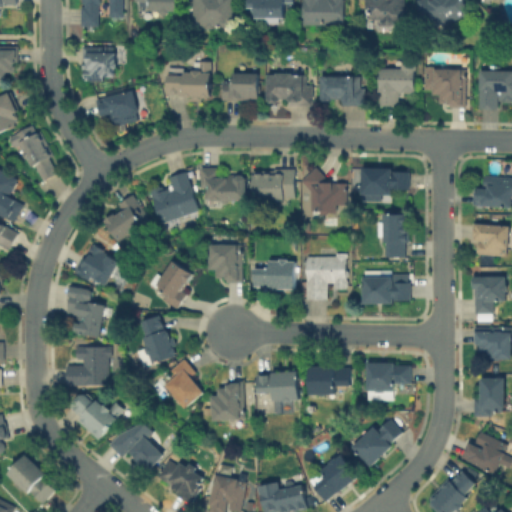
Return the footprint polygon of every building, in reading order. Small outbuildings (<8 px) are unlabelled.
[(2,14),(0,14),(0,0),(19,0),(20,5),(8,5),(8,8),(2,8),(2,14)] [(100,27),(84,27),(82,0),(123,0),(124,18),(110,18),(110,15),(99,15),(100,27)] [(137,19),(137,14),(131,15),(131,0),(178,0),(179,12),(163,12),(163,18),(137,19)] [(237,0),(238,29),(188,31),(187,0),(237,0)] [(288,25),(267,25),(266,21),(254,21),(254,24),(251,24),(250,16),(253,15),(253,8),(250,8),(250,0),(294,0),(295,10),(288,16),(288,25)] [(344,0),(345,26),(305,27),(303,0),(344,0)] [(396,32),(374,33),(374,27),(367,27),(366,0),(407,0),(407,21),(396,22),(396,32)] [(430,36),(416,3),(423,0),(465,0),(474,17),(430,36)] [(84,81),(83,46),(119,45),(120,78),(104,78),(104,81),(84,81)] [(0,81),(0,51),(18,51),(19,73),(7,73),(7,81),(0,81)] [(382,107),(381,70),(404,70),(404,65),(420,65),(420,72),(418,72),(418,94),(404,94),(404,106),(382,107)] [(442,112),(441,95),(435,95),(435,70),(469,69),(471,111),(442,112)] [(170,101),(169,76),(185,76),(185,73),(192,72),(201,71),(201,74),(211,74),(212,100),(170,101)] [(504,109),(482,110),(481,72),(511,71),(511,100),(504,100),(504,109)] [(262,104),(247,104),(247,100),(216,101),(216,84),(225,83),(235,82),(234,74),(261,74),(262,104)] [(314,107),(282,108),(282,104),(270,104),(269,76),(278,76),(296,74),(296,77),(310,77),(310,81),(307,81),(308,85),(316,85),(317,98),(314,98),(314,107)] [(365,106),(344,106),(344,100),(324,101),(323,78),(361,77),(361,88),(364,88),(365,106)] [(116,135),(110,116),(99,119),(94,102),(135,91),(143,121),(126,125),(128,131),(116,135)] [(0,134),(0,97),(9,92),(23,119),(0,134)] [(41,182),(18,144),(37,133),(60,171),(41,182)] [(318,166),(333,182),(350,182),(350,203),(341,203),(341,211),(325,211),(315,203),(315,191),(304,180),(318,166)] [(15,224),(0,215),(0,168),(20,181),(9,197),(25,207),(15,224)] [(231,204),(222,204),(222,201),(207,202),(207,189),(203,189),(202,168),(220,168),(220,178),(230,178),(230,175),(237,175),(247,176),(248,201),(231,201),(231,204)] [(291,205),(276,206),(276,200),(254,200),(253,176),(284,175),(284,169),(297,169),(297,198),(290,198),(291,205)] [(372,202),(371,196),(364,196),(363,170),(398,169),(398,172),(410,171),(411,190),(393,191),(393,197),(383,197),(383,201),(372,202)] [(165,228),(148,191),(162,184),(166,191),(174,188),(169,179),(187,171),(202,209),(165,228)] [(511,209),(475,210),(474,190),(484,190),(484,177),(511,176),(511,209)] [(120,242),(106,222),(115,214),(117,216),(124,211),(119,204),(134,194),(150,218),(120,242)] [(407,259),(388,259),(387,216),(411,215),(412,244),(406,244),(407,259)] [(500,254),(486,254),(486,250),(480,250),(479,222),(511,221),(511,249),(500,249),(500,254)] [(0,224),(23,238),(14,253),(0,245),(0,224)] [(105,285),(75,266),(86,252),(90,255),(94,249),(90,247),(96,239),(126,260),(113,283),(108,281),(105,285)] [(246,276),(220,277),(219,265),(212,266),(212,252),(215,252),(215,241),(245,240),(246,276)] [(310,301),(309,257),(337,256),(337,253),(350,253),(351,290),(336,290),(337,300),(310,301)] [(184,302),(159,282),(177,256),(194,269),(191,273),(195,276),(191,280),(198,285),(184,302)] [(300,286),(277,287),(271,286),(271,282),(258,282),(257,264),(273,264),(273,257),(299,256),(300,286)] [(366,300),(365,272),(394,272),(394,269),(411,268),(412,298),(366,300)] [(479,309),(478,271),(510,271),(511,297),(499,297),(500,309),(479,309)] [(106,339),(76,339),(76,315),(70,315),(69,290),(93,289),(93,304),(112,303),(112,316),(105,316),(106,339)] [(155,367),(140,327),(161,317),(179,357),(155,367)] [(511,354),(491,355),(491,348),(481,348),(480,326),(511,325),(511,354)] [(111,386),(68,388),(67,366),(84,365),(84,362),(79,363),(78,348),(113,347),(113,357),(110,357),(111,386)] [(189,409),(169,386),(181,376),(175,369),(190,357),(204,371),(197,376),(210,391),(189,409)] [(416,385),(373,386),(372,359),(416,358),(416,385)] [(341,392),(315,392),(314,363),(356,362),(356,382),(341,382),(341,392)] [(304,397),(278,398),(277,389),(261,389),(261,372),(274,371),(274,369),(303,368),(304,397)] [(217,419),(216,389),(223,389),(223,382),(232,382),(232,379),(236,379),(236,376),(245,375),(245,373),(249,372),(250,418),(217,419)] [(476,417),(476,400),(483,399),(482,380),(509,380),(510,410),(498,411),(498,416),(476,417)] [(101,442),(69,410),(86,393),(97,404),(100,402),(121,421),(101,442)] [(155,471),(133,450),(126,456),(114,443),(145,416),(159,431),(152,438),(171,454),(155,471)] [(375,466),(355,448),(378,426),(383,429),(395,417),(407,429),(396,441),(399,444),(375,466)] [(511,455),(501,477),(462,456),(469,441),(477,445),(483,432),(488,435),(494,423),(511,433),(511,455)] [(197,499),(160,471),(173,454),(183,460),(186,457),(192,461),(195,458),(203,463),(201,467),(214,476),(197,499)] [(42,507),(8,473),(26,455),(50,478),(46,481),(56,493),(42,507)] [(328,502),(317,489),(329,480),(323,473),(344,457),(361,479),(340,496),(338,494),(328,502)] [(457,511),(445,511),(433,500),(436,497),(433,494),(453,474),(457,478),(467,467),(481,481),(470,492),(474,496),(457,511)] [(227,511),(223,511),(207,507),(218,472),(250,480),(241,509),(230,505),(227,511)] [(268,511),(262,485),(282,480),(284,489),(305,484),(311,507),(291,511),(282,511),(282,509),(268,511)] [(0,511),(0,499),(17,509),(15,511),(0,511)]
